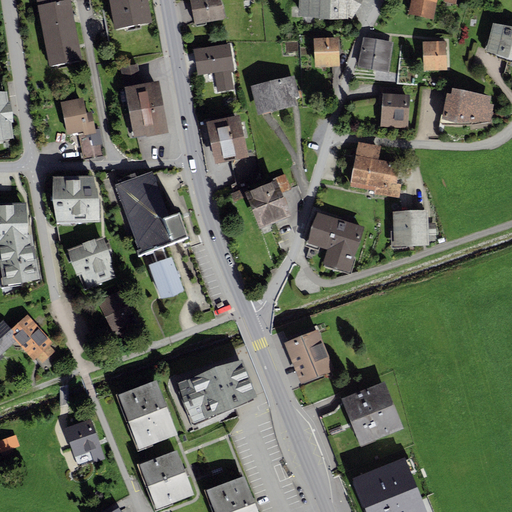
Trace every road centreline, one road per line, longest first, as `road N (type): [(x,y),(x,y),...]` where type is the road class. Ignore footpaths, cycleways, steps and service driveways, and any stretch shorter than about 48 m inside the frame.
road 1 (tertiary): [(327,511),(247,315)]
road 2 (residential): [(82,371),(54,299),(32,167)]
road 3 (residential): [(247,315),(262,306),(291,256),(330,134)]
road 4 (residential): [(330,134),(459,147),(495,142),(511,127)]
road 5 (residential): [(32,167),(7,0)]
road 6 (tertiary): [(195,161),(165,0)]
road 7 (residential): [(195,161),(32,167)]
road 8 (tertiary): [(247,315),(195,161)]
road 9 (residential): [(330,134),(361,34),(381,0)]
